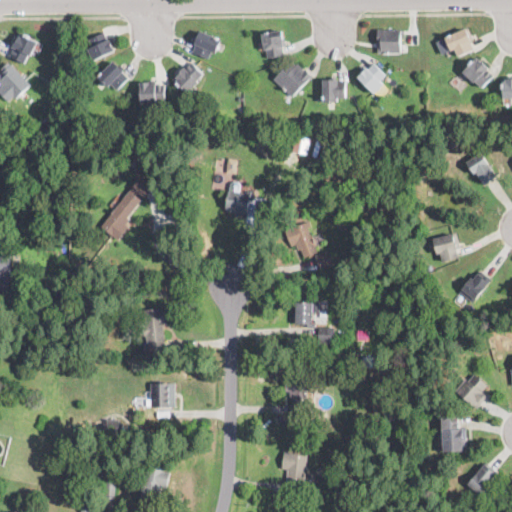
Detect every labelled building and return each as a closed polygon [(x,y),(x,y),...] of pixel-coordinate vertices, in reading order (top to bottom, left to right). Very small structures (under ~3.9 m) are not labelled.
[(471,41),(475,49),(459,56),(455,48),(452,50),(446,38),(469,28),(474,39),(471,41)] [(402,29),(405,29),(406,34),(401,34),(402,52),(379,52),(378,29),(402,29)] [(217,49),(216,52),(213,51),(209,59),(194,52),(198,45),(195,43),(200,30),(222,40),(217,49)] [(281,30),(283,39),(286,38),(287,45),(284,46),(285,55),(269,58),(263,33),(281,30)] [(104,32),(107,38),(110,37),(116,50),(94,60),(90,48),(93,47),(89,39),(104,32)] [(23,33),(38,40),(26,63),(10,56),(19,35),(22,36),(23,33)] [(474,59),(477,61),(482,61),(494,75),(483,87),(463,71),(474,59)] [(128,78),(118,90),(111,84),(109,87),(98,77),(114,60),(128,78)] [(292,60),(297,64),(314,76),(293,96),(275,78),(292,60)] [(0,74),(9,62),(11,65),(31,85),(17,98),(15,96),(9,102),(0,92),(0,88),(4,85),(0,81),(0,74)] [(193,62),(204,74),(188,92),(175,77),(184,66),(186,68),(193,62)] [(375,63),(387,75),(381,80),(385,84),(375,93),(358,75),(375,63)] [(511,77),(511,97),(503,98),(503,81),(509,77),(511,77)] [(337,79),(337,81),(346,80),(346,97),(324,101),(324,79),(337,79)] [(150,81),(150,84),(165,84),(166,101),(142,102),(141,81),(150,81)] [(227,130),(227,141),(214,141),(215,134),(212,134),(212,130),(215,130),(227,130)] [(482,151),(496,174),(485,181),(484,182),(478,173),(476,175),(467,161),(482,151)] [(212,187),(235,189),(236,181),(230,180),(231,172),(237,173),(238,157),(228,156),(227,169),(214,167),(212,187)] [(311,163),(307,168),(303,165),(307,160),(311,163)] [(195,171),(195,182),(186,182),(186,171),(195,171)] [(243,183),(242,192),(252,193),(249,214),(226,210),(229,189),(232,190),(233,181),(243,183)] [(139,202),(123,224),(110,214),(126,192),(139,202)] [(365,208),(360,213),(356,209),(361,204),(365,208)] [(315,245),(318,251),(301,258),(297,249),(293,250),(285,230),(306,221),(315,245)] [(456,248),(458,256),(443,260),(442,253),(437,254),(433,238),(457,232),(461,247),(456,248)] [(334,262),(320,267),(315,254),(329,249),(334,262)] [(10,278),(0,278),(0,253),(10,253),(10,278)] [(492,278),(481,291),(483,292),(480,296),(478,295),(473,301),(460,291),(473,274),(475,276),(480,269),(492,278)] [(9,291),(0,291),(0,279),(9,279),(9,291)] [(316,326),(316,327),(308,327),(308,323),(293,323),(294,301),(313,302),(312,322),(316,322),(316,326)] [(436,306),(428,310),(425,305),(433,301),(436,306)] [(163,350),(145,351),(144,344),(147,344),(144,309),(166,307),(167,324),(162,325),(163,350)] [(335,343),(317,343),(320,326),(335,326),(335,343)] [(10,343),(8,350),(0,348),(0,344),(1,341),(10,343)] [(475,372),(488,383),(482,391),(487,395),(477,407),(456,389),(467,377),(469,379),(475,372)] [(286,374),(288,375),(307,374),(307,412),(291,412),(293,397),(291,397),(290,390),(286,391),(286,374)] [(171,396),(171,407),(151,406),(152,384),(172,384),(171,396)] [(361,410),(354,413),(352,408),(359,405),(361,410)] [(459,418),(460,428),(467,428),(468,450),(444,452),(442,417),(459,416),(459,418)] [(119,418),(119,422),(123,422),(123,430),(106,431),(106,418),(119,418)] [(348,440),(344,447),(338,444),(343,437),(348,440)] [(303,486),(302,494),(285,492),(288,468),(282,467),(284,452),(307,454),(303,486)] [(491,483),(481,494),(468,483),(487,461),(498,471),(489,482),(491,483)] [(172,471),(168,487),(162,486),(155,511),(142,511),(138,511),(143,492),(133,490),(136,479),(144,481),(148,466),(172,471)] [(118,480),(116,498),(105,497),(107,479),(118,480)]
